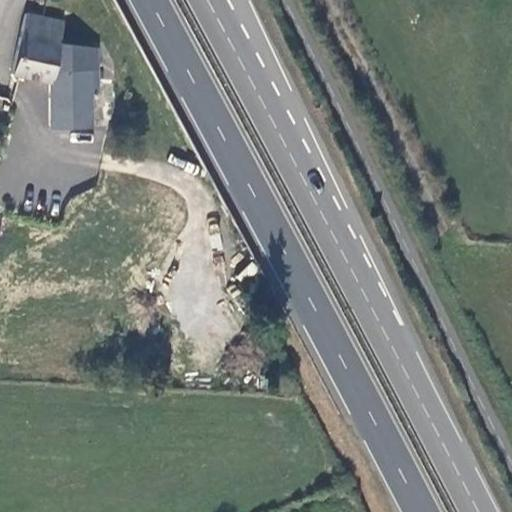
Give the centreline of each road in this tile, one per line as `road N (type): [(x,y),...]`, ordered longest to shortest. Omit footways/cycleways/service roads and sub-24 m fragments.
road 1 (trunk): [(145,0),(417,511)]
road 2 (trunk): [(475,511),(256,84)]
